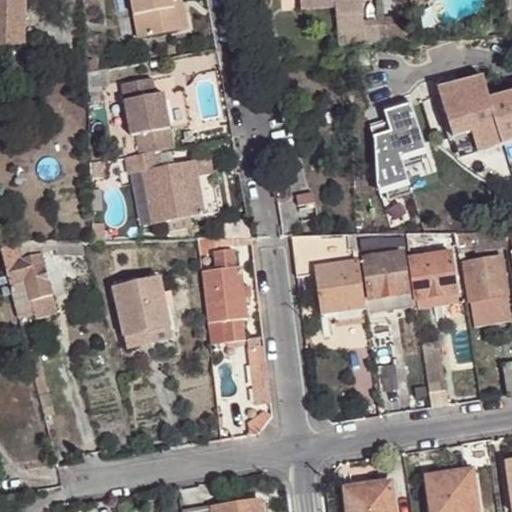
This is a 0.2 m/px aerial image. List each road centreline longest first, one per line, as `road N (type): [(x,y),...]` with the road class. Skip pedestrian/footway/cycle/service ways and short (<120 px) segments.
road 1 (residential): [(225,0),(295,449)]
road 2 (residential): [(295,449),(74,484)]
road 3 (residential): [(511,416),(295,449)]
